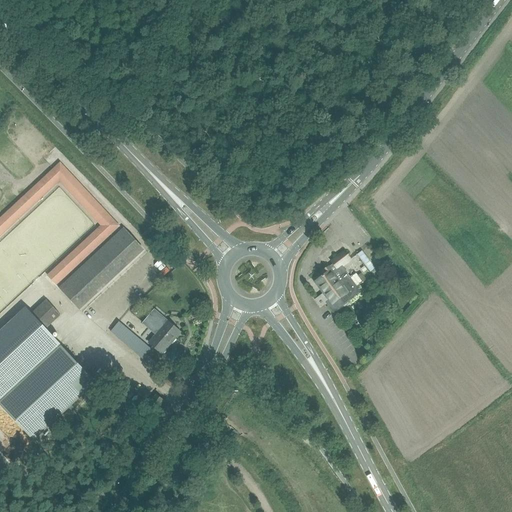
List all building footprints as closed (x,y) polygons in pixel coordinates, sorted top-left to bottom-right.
[(0,231),(60,176),(107,226),(50,280),(55,286),(119,227),(60,164),(0,219),(0,231)] [(145,250),(140,245),(134,239),(134,238),(124,227),(59,288),(80,311),(145,250)] [(351,259),(345,251),(332,261),(338,269),(351,259)] [(371,262),(378,272),(382,269),(375,259),(371,262)] [(163,262),(155,269),(162,277),(170,270),(163,262)] [(315,300),(320,307),(331,300),(334,304),(346,295),(349,300),(361,291),(357,286),(362,282),(356,273),(350,277),(347,272),(338,279),(329,267),(324,271),(326,274),(316,282),(324,293),(315,300)] [(29,370),(52,349),(59,342),(46,329),(61,315),(47,300),(2,341),(29,370)] [(181,332),(166,320),(161,326),(163,327),(149,343),(162,354),(181,332)] [(111,331),(143,358),(167,378),(170,374),(147,353),(151,349),(119,321),(111,331)] [(96,383),(62,346),(0,403),(0,404),(34,441),(96,383)] [(176,383),(184,373),(177,368),(169,379),(176,383)] [(164,400),(157,395),(150,405),(157,410),(164,400)]
